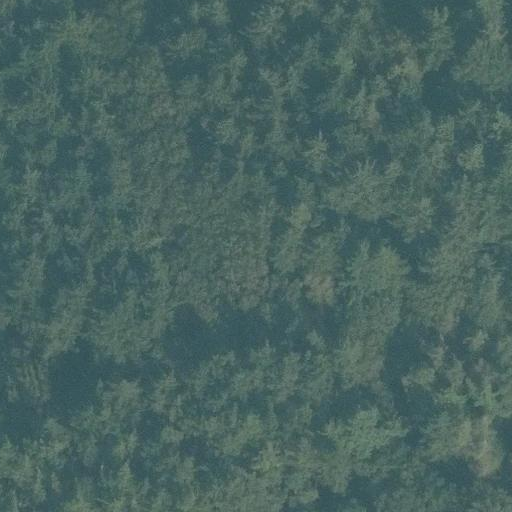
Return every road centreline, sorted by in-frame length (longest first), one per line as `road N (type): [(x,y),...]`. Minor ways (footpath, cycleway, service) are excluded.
road 1 (track): [(313,0),(511,332)]
road 2 (track): [(0,208),(66,393),(62,466),(76,511)]
road 3 (track): [(305,511),(511,435)]
